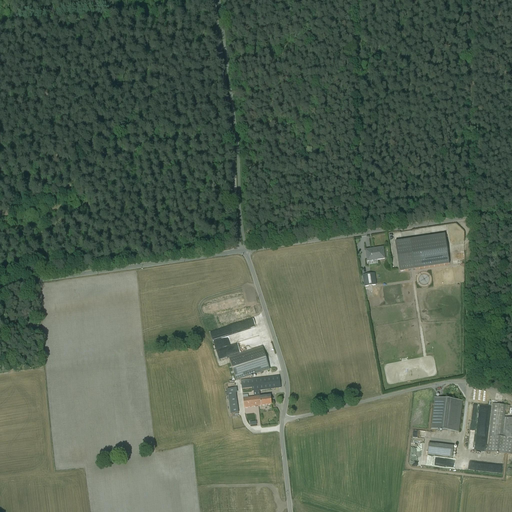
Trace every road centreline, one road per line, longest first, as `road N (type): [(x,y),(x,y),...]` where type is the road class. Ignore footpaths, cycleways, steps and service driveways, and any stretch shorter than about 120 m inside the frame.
road 1 (residential): [(245,252),(511,213)]
road 2 (unclassified): [(245,252),(235,222),(212,0)]
road 3 (residential): [(0,286),(245,252)]
road 4 (unclassified): [(283,421),(443,383),(473,384),(511,401)]
road 5 (unclassified): [(283,421),(286,368),(245,252)]
